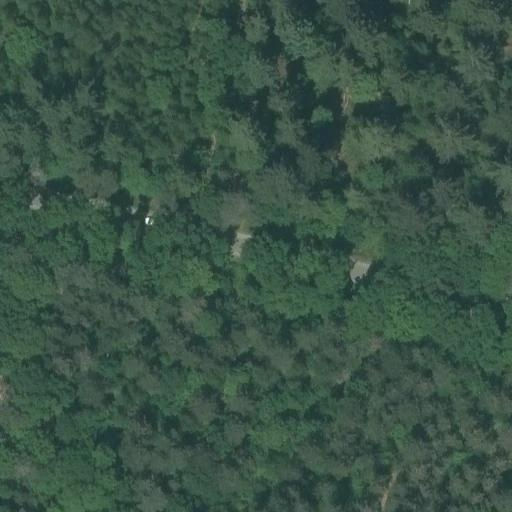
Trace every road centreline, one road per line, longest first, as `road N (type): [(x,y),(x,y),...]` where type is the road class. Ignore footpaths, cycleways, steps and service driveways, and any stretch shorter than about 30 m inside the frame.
road 1 (unclassified): [(484,305),(0,193)]
road 2 (track): [(90,511),(0,363)]
